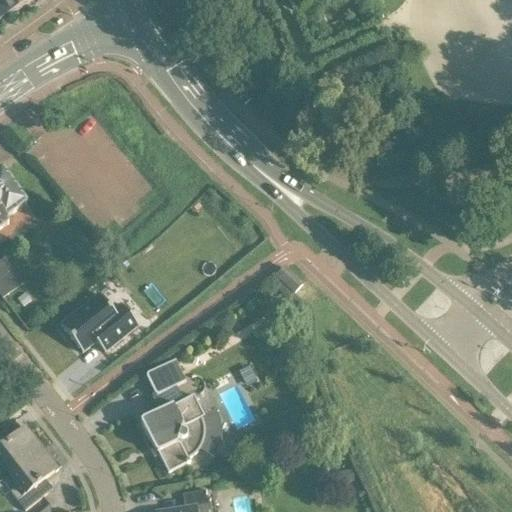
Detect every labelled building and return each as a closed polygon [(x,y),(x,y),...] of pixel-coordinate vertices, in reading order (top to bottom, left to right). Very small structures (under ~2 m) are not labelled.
[(0,0),(0,22),(38,0),(0,0)] [(0,231),(9,225),(6,221),(25,206),(1,172),(0,172),(0,231)] [(0,299),(2,302),(23,286),(5,260),(0,263),(0,299)] [(294,296),(302,287),(284,270),(275,278),(294,296)] [(60,328),(82,356),(96,344),(97,346),(104,354),(104,355),(138,328),(121,307),(112,314),(99,297),(60,328)] [(155,399),(186,383),(175,362),(144,377),(155,399)] [(204,419),(193,398),(173,408),(172,406),(138,423),(151,447),(152,446),(168,476),(186,467),(190,465),(188,462),(191,460),(194,458),(197,455),(199,451),(201,448),(203,444),(204,440),(204,436),(204,432),(204,428),(202,424),(201,421),(204,419)] [(0,465),(9,476),(40,451),(24,431),(7,444),(0,435),(0,465)] [(40,451),(9,476),(19,489),(10,495),(23,511),(26,511),(48,495),(40,486),(57,472),(40,451)] [(209,511),(206,494),(182,498),(184,511),(182,511),(209,511)]
